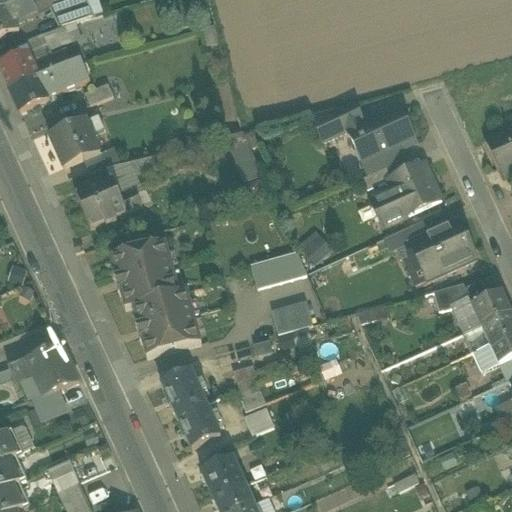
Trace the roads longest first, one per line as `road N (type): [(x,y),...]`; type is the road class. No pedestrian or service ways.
road 1 (secondary): [(159,511),(75,332)]
road 2 (secondary): [(75,332),(0,165)]
road 3 (residential): [(485,219),(430,91)]
